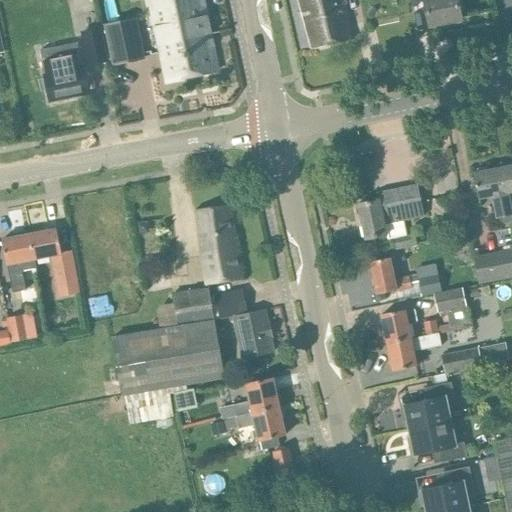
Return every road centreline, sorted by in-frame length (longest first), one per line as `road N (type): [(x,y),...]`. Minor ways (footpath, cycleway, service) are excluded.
road 1 (tertiary): [(359,511),(276,125)]
road 2 (tertiary): [(0,179),(276,125)]
road 3 (residential): [(276,125),(511,82)]
road 4 (tertiary): [(276,125),(252,0)]
